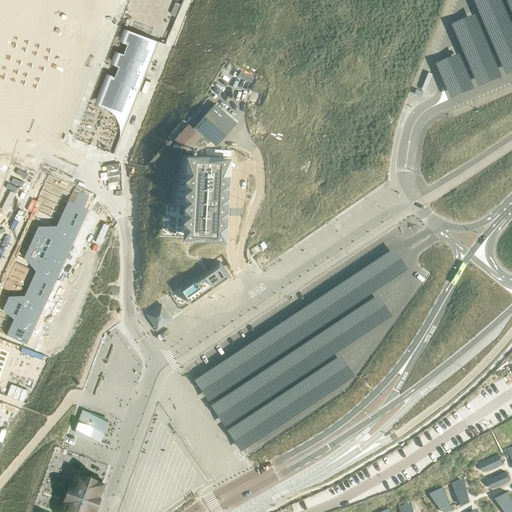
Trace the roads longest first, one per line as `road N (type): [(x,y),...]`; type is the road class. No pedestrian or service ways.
road 1 (unclassified): [(435,224),(418,205),(388,213),(161,362),(103,511)]
road 2 (primary): [(469,255),(408,357),(359,409),(241,480)]
road 3 (primary): [(248,494),(412,391),(511,308)]
